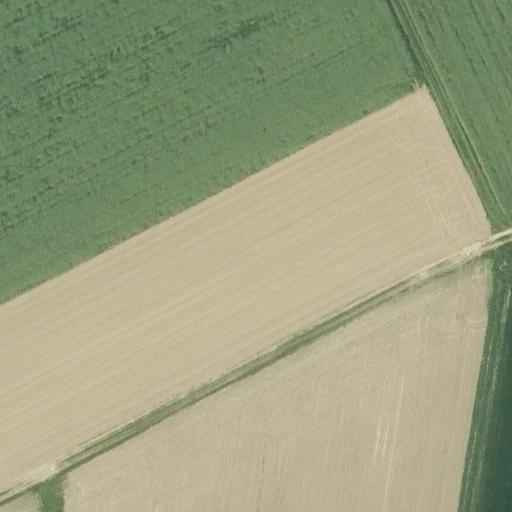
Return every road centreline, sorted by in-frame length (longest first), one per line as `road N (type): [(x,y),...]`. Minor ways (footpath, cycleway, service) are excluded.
road 1 (track): [(501,234),(0,494)]
road 2 (track): [(501,234),(504,258),(465,511)]
road 3 (track): [(392,0),(501,234)]
